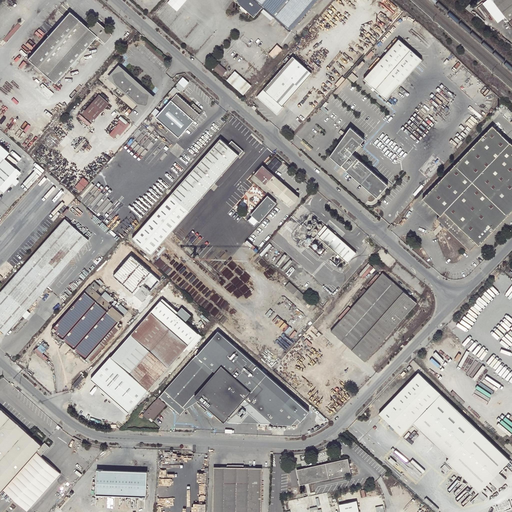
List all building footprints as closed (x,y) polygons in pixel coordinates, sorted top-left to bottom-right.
[(234,0),(253,17),(262,7),(254,0),(234,0)] [(254,0),(262,7),(290,31),(316,0),(254,0)] [(511,0),(481,0),(482,1),(484,0),(491,0),(511,26),(511,0)] [(27,59),(54,83),(70,65),(86,48),(97,36),(104,42),(111,34),(95,19),(88,28),(69,11),(27,59)] [(422,59),(410,49),(398,39),(363,79),(386,99),(422,59)] [(277,44),(269,54),(274,58),(282,49),(277,44)] [(88,51),(86,48),(70,65),(73,68),(88,51)] [(292,57),(257,97),(277,114),(283,107),(282,106),(311,73),(292,57)] [(219,64),(214,70),(222,77),(227,71),(219,64)] [(147,105),(150,93),(144,92),(126,75),(124,69),(112,73),(115,82),(125,91),(125,92),(128,94),(138,103),(147,105)] [(235,71),(227,81),(243,95),(252,86),(235,71)] [(199,114),(198,113),(191,106),(176,93),(165,106),(156,117),(178,137),(199,114)] [(92,118),(94,119),(109,102),(99,94),(85,111),(83,110),(81,113),(90,120),(92,118)] [(156,117),(165,106),(161,102),(151,113),(156,117)] [(193,103),(191,106),(198,113),(201,110),(193,103)] [(121,135),(131,123),(123,117),(110,134),(115,138),(119,134),(121,135)] [(511,144),(491,125),(421,199),(439,215),(435,219),(468,250),(475,243),(478,245),(511,208),(511,144)] [(340,165),(341,164),(346,169),(345,170),(376,197),(379,193),(386,186),(387,184),(376,175),(371,170),(351,153),(363,139),(357,133),(358,132),(356,130),(355,131),(350,127),(329,155),(340,165)] [(220,138),(133,237),(152,254),(238,155),(227,145),(220,138)] [(231,140),(227,145),(238,155),(242,150),(231,140)] [(0,185),(15,169),(3,158),(8,152),(0,144),(0,185)] [(275,192),(277,194),(291,206),(299,197),(273,175),(274,174),(263,165),(262,164),(253,173),(265,184),(265,183),(275,192)] [(20,173),(15,169),(0,185),(0,188),(3,192),(11,182),(14,185),(17,181),(14,179),(20,173)] [(84,177),(76,186),(82,191),(90,182),(84,177)] [(379,193),(382,196),(389,189),(388,188),(386,186),(379,193)] [(250,214),(259,221),(276,202),(272,199),(270,197),(267,195),(250,214)] [(88,240),(65,219),(0,292),(0,328),(4,332),(12,323),(14,324),(22,315),(27,310),(88,240)] [(316,235),(319,237),(328,227),(325,225),(316,235)] [(328,227),(319,237),(347,262),(356,253),(328,227)] [(382,272),(331,331),(365,361),(416,303),(382,272)] [(100,287),(94,281),(52,330),(85,359),(114,326),(123,316),(109,303),(101,296),(96,292),(100,287)] [(290,282),(285,287),(311,310),(315,305),(290,282)] [(105,292),(101,296),(109,303),(112,299),(105,292)] [(33,315),(27,310),(22,315),(29,321),(33,315)] [(110,356),(106,360),(107,361),(91,379),(101,388),(100,389),(127,413),(188,345),(150,312),(111,356),(110,356)] [(6,334),(14,324),(12,323),(4,332),(6,334)] [(118,329),(114,326),(85,359),(89,362),(118,329)] [(186,408),(183,406),(193,400),(197,398),(209,409),(224,422),(226,420),(229,422),(240,423),(249,413),(260,423),(298,424),(309,412),(218,331),(198,354),(197,354),(197,355),(160,397),(180,415),(186,408)] [(107,361),(106,360),(90,379),(100,389),(101,388),(91,379),(107,361)] [(478,492),(509,459),(417,373),(378,414),(400,435),(411,423),(448,458),(445,461),(478,492)] [(127,413),(100,389),(98,391),(126,415),(127,413)] [(152,419),(164,404),(158,399),(143,415),(142,414),(139,417),(141,418),(143,415),(147,419),(149,417),(152,419)] [(0,474),(33,437),(0,407),(0,474)] [(249,413),(240,423),(260,423),(249,413)] [(33,437),(0,474),(0,492),(37,452),(42,456),(50,447),(46,443),(43,446),(33,437)] [(300,485),(305,484),(308,483),(351,474),(347,459),(296,470),(300,485)] [(227,465),(227,467),(214,467),(213,511),(261,511),(262,468),(243,467),(243,465),(227,465)] [(146,496),(147,471),(97,470),(97,495),(146,496)] [(359,511),(357,500),(339,504),(340,511),(359,511)]
